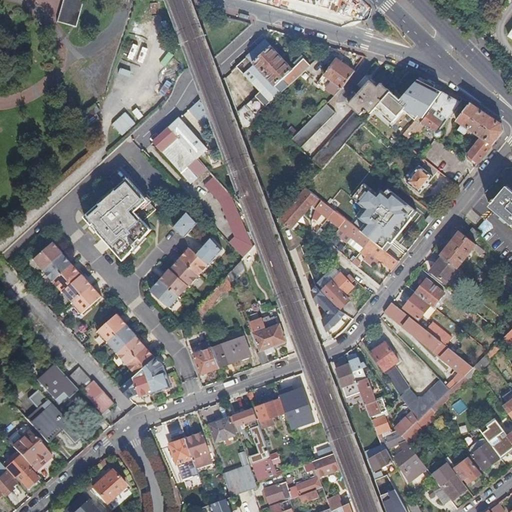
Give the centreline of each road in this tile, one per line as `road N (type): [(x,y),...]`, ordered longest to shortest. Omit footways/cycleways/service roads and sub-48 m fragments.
road 1 (residential): [(129,431),(347,347),(511,145)]
road 2 (residential): [(220,0),(439,60)]
road 3 (residential): [(31,511),(129,431)]
